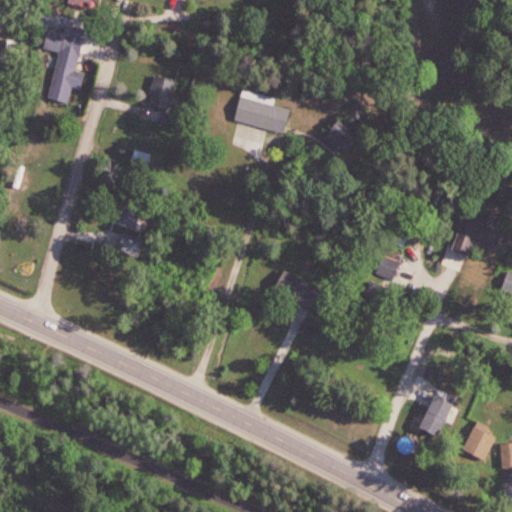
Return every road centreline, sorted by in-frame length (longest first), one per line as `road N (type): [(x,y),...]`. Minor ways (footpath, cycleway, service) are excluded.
road 1 (tertiary): [(427,511),(0,305)]
road 2 (residential): [(39,323),(122,20)]
road 3 (residential): [(371,481),(454,270)]
